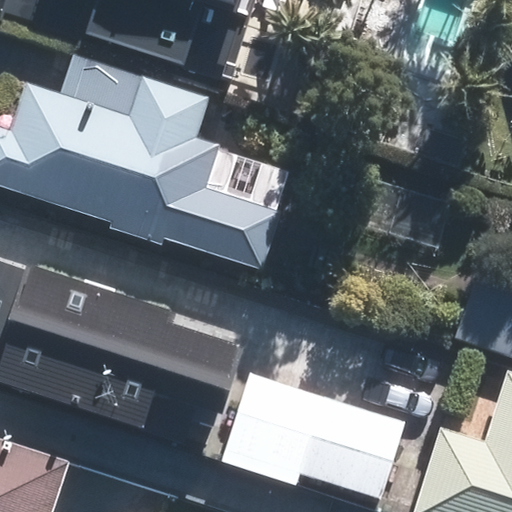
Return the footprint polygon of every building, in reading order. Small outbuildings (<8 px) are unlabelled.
[(258,0),(7,0),(0,22),(85,50),(89,43),(228,89),(258,0)] [(511,0),(479,0),(509,9),(511,0)] [(0,197),(263,282),(281,225),(206,200),(220,156),(198,150),(210,110),(73,66),(60,103),(27,92),(11,142),(0,138),(0,197)] [(461,160),(505,174),(511,154),(511,135),(473,123),(461,160)] [(417,155),(458,167),(465,141),(425,128),(417,155)] [(460,197),(358,172),(344,232),(445,257),(460,197)] [(203,419),(224,359),(147,333),(151,320),(20,275),(0,332),(0,389),(130,434),(142,398),(203,419)] [(511,299),(478,289),(476,288),(459,342),(511,358),(511,299)] [(413,511),(511,511),(511,381),(502,378),(479,451),(436,438),(413,511)] [(291,474),(374,500),(397,427),(245,380),(219,463),(288,484),(291,474)] [(0,511),(63,511),(78,467),(0,441),(0,511)]
